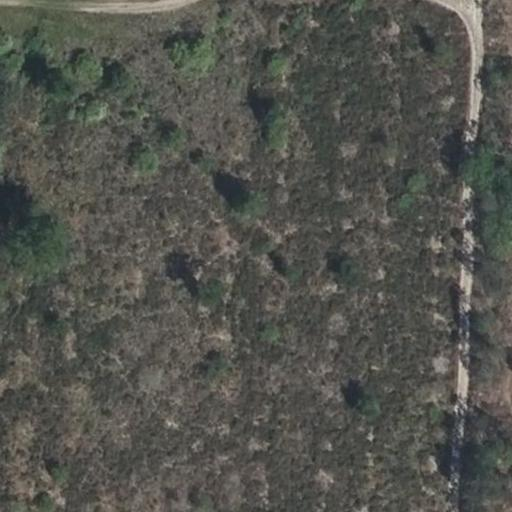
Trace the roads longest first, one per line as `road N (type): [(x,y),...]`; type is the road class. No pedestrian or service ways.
road 1 (unknown): [(211,0),(191,511)]
road 2 (track): [(474,0),(456,511)]
road 3 (track): [(40,0),(180,0)]
